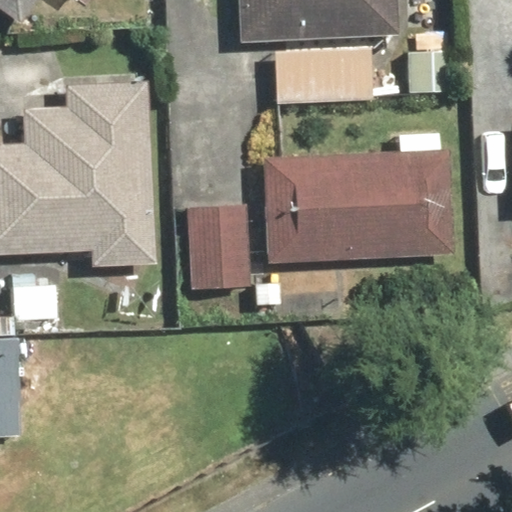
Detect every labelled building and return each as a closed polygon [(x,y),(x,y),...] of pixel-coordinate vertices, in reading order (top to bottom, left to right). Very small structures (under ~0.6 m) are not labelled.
[(0,0),(0,11),(16,23),(31,0),(0,0)] [(391,0),(230,0),(232,40),(393,35),(391,0)] [(368,49),(270,50),(271,103),(368,102),(368,49)] [(451,51),(404,52),(405,96),(451,95),(451,51)] [(17,140),(0,140),(0,253),(85,256),(85,264),(147,265),(151,82),(62,80),(62,106),(17,105),(17,140)] [(365,156),(260,156),(260,261),(454,262),(455,152),(439,152),(439,134),(366,134),(365,156)] [(248,204),(182,206),(183,289),(249,288),(248,204)] [(511,233),(478,233),(477,300),(511,300),(511,233)] [(11,314),(0,313),(0,338),(50,338),(51,286),(11,286),(11,314)] [(0,440),(17,440),(17,392),(50,392),(50,338),(0,338),(0,440)]
